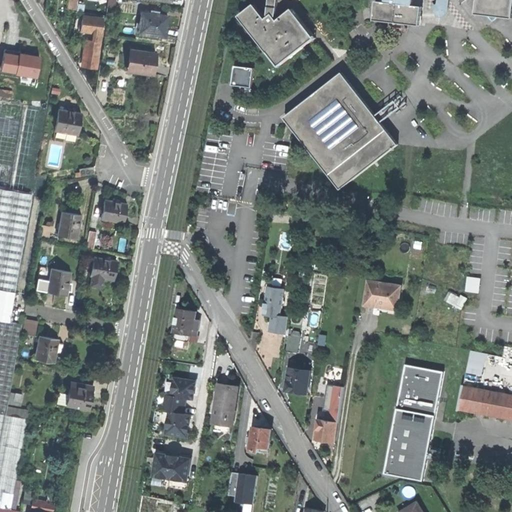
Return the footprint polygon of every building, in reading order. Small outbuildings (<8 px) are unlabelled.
[(76,9),(77,0),(69,0),(68,8),(76,9)] [(271,0),(269,14),(270,16),(268,19),(256,4),(241,15),(280,66),(316,38),(294,9),(279,20),(277,17),(279,0),(271,0)] [(382,0),(380,0),(377,0),(375,20),(413,24),(415,4),(415,0),(382,0)] [(498,17),(511,18),(511,10),(511,0),(477,0),(478,0),(476,14),(489,15),(493,21),(498,17)] [(423,5),(415,4),(413,24),(421,25),(423,5)] [(150,10),(150,13),(141,12),(138,33),(163,37),(165,25),(166,16),(156,14),(157,11),(150,10)] [(95,33),(94,41),(100,41),(102,17),(83,15),(81,31),(95,33)] [(97,68),(100,41),(94,41),(86,40),(83,66),(88,67),(97,68)] [(5,48),(1,70),(44,77),(48,55),(5,48)] [(155,54),(129,50),(125,70),(152,74),(153,65),(155,54)] [(234,84),(253,87),(256,67),(237,64),(234,84)] [(344,72),(285,116),(341,188),(399,143),(378,116),(344,72)] [(0,95),(9,97),(10,90),(0,88),(0,95)] [(76,134),(80,113),(70,111),(57,109),(53,130),(76,134)] [(79,176),(94,173),(93,166),(78,169),(79,176)] [(0,188),(0,320),(10,322),(31,194),(0,188)] [(269,193),(258,191),(257,198),(255,205),(267,207),(269,193)] [(114,201),(103,199),(100,218),(123,222),(126,203),(114,201)] [(57,234),(76,237),(80,214),(70,213),(61,211),(57,234)] [(93,247),(96,231),(88,230),(85,246),(93,247)] [(116,260),(93,256),(89,275),(91,275),(89,285),(100,287),(102,277),(112,279),(113,273),(116,260)] [(66,290),(70,291),(71,281),(68,281),(69,272),(50,268),(46,291),(60,294),(65,295),(66,290)] [(481,292),(483,277),(470,275),(468,290),(481,292)] [(376,305),(397,308),(400,285),(368,280),(365,304),(376,305)] [(272,315),(281,317),(285,290),(281,289),(272,288),(268,287),(264,314),(272,315)] [(451,302),(464,308),(469,297),(455,291),(451,302)] [(188,308),(178,307),(174,332),(178,333),(177,339),(191,341),(192,335),(199,336),(201,320),(197,319),(199,311),(193,310),(188,309),(188,308)] [(281,317),(272,315),(271,324),(270,331),(286,334),(288,318),(281,317)] [(21,332),(35,335),(37,321),(24,319),(21,332)] [(22,324),(10,322),(0,320),(0,413),(5,415),(22,324)] [(289,335),(288,351),(300,351),(301,335),(289,335)] [(56,351),(57,343),(58,339),(39,336),(35,358),(54,362),(56,351)] [(468,371),(485,375),(490,353),(473,349),(468,371)] [(406,365),(385,473),(423,480),(444,372),(406,365)] [(297,392),(307,394),(310,371),(305,370),(296,369),(290,368),(286,391),(297,392)] [(197,381),(176,378),(173,396),(167,395),(166,403),(185,406),(187,398),(194,400),(195,391),(194,391),(194,387),(196,387),(197,381)] [(66,405),(89,410),(92,393),(93,385),(71,381),(66,405)] [(213,422),(232,425),(238,386),(228,385),(219,383),(213,422)] [(511,394),(464,386),(464,384),(462,384),(457,410),(459,410),(459,408),(511,418),(511,394)] [(332,407),(340,409),(344,387),(335,386),(332,407)] [(184,413),(185,406),(166,403),(165,411),(170,412),(167,433),(188,437),(189,430),(188,430),(188,427),(190,427),(192,414),(184,413)] [(321,416),(321,420),(338,422),(340,410),(334,409),(333,418),(321,416)] [(0,506),(11,509),(27,418),(5,415),(0,413),(0,506)] [(335,442),(338,422),(321,420),(318,419),(315,439),(322,440),(335,442)] [(262,428),(253,427),(250,445),(252,445),(251,451),(259,452),(260,447),(268,448),(271,430),(262,428)] [(153,483),(186,488),(191,459),(158,453),(153,483)] [(243,474),(239,477),(236,497),(236,502),(254,504),(258,476),(243,474)] [(236,497),(239,477),(231,475),(228,495),(236,497)] [(31,505),(53,508),(54,502),(53,502),(53,498),(48,497),(47,501),(32,498),(31,505)] [(422,511),(417,503),(402,511),(422,511)]
